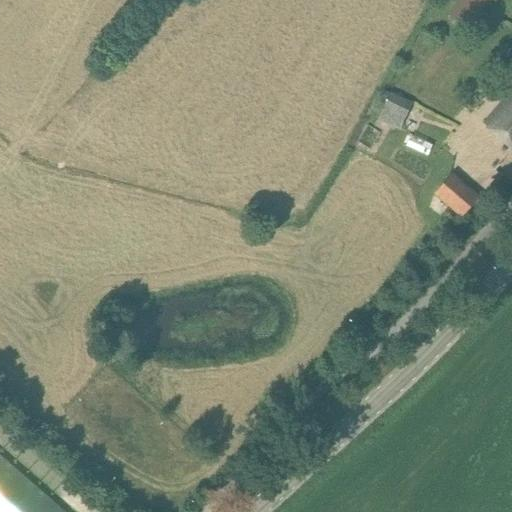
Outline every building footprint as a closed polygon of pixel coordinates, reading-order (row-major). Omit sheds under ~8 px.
[(444,0),(440,6),(451,14),(450,16),(467,28),(487,0),(444,0)] [(511,90),(483,123),(503,141),(511,148),(511,90)] [(412,103),(391,93),(377,121),(399,131),(412,103)] [(478,199),(463,186),(450,175),(435,193),(462,217),(478,199)] [(63,511),(34,487),(0,457),(0,511),(63,511)]
